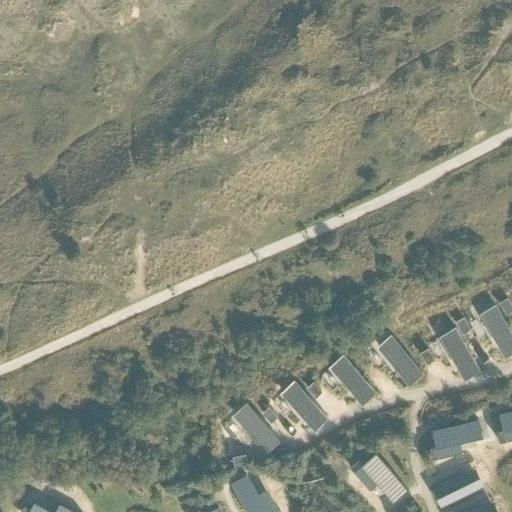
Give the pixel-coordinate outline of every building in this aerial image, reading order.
[(511,321),(499,299),(484,308),(508,350),(511,347),(511,321)] [(459,322),(443,331),(467,373),(483,364),(459,322)] [(393,331),(381,342),(415,378),(427,367),(393,331)] [(348,350),(334,362),(367,399),(380,387),(348,350)] [(298,375),(285,387),(319,424),(332,412),(298,375)] [(251,397),(237,409),(270,447),(285,434),(251,397)] [(272,420),(282,411),(273,402),(263,410),(272,420)] [(511,410),(497,414),(501,431),(496,432),(498,442),(511,439),(511,410)] [(477,420),(430,432),(434,449),(429,450),(431,461),(459,454),(457,443),(481,437),(477,420)] [(410,489),(378,454),(365,465),(361,461),(352,468),(371,490),(379,483),(396,502),(410,489)] [(475,470),(431,490),(439,507),(483,487),(475,470)] [(259,493),(248,473),(231,483),(246,511),(282,511),(269,488),(259,493)] [(495,511),(490,501),(468,511),(495,511)] [(55,511),(54,511),(35,502),(29,511),(75,511),(59,504),(55,511)]
